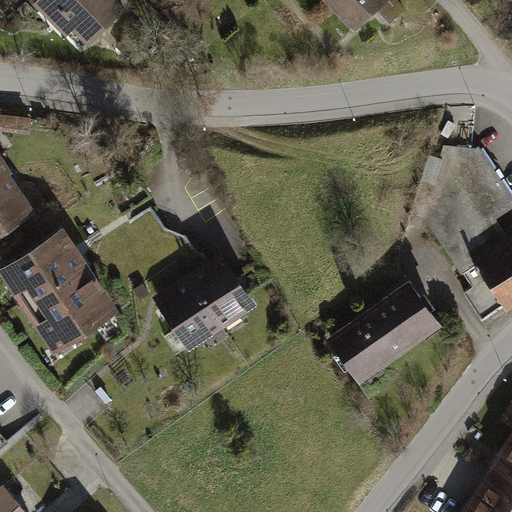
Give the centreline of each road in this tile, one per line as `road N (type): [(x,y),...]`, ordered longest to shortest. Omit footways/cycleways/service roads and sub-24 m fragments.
road 1 (residential): [(0,79),(202,103),(297,100),(443,80),(497,85)]
road 2 (residential): [(141,511),(0,334)]
road 3 (residential): [(511,338),(374,511)]
